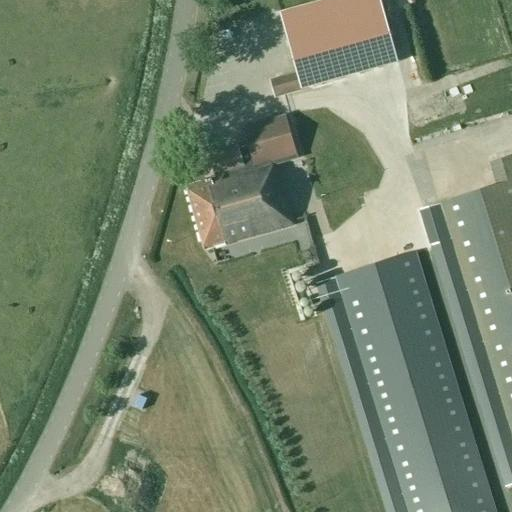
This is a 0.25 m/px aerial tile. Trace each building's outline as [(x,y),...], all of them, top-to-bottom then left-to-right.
[(379,0),(328,0),(280,14),(301,91),(398,65),(379,0)] [(263,107),(274,104),(267,80),(257,82),(263,107)] [(295,156),(287,127),(285,118),(244,129),(249,147),(209,158),(215,180),(187,188),(204,250),(292,226),(279,179),(275,180),(270,163),(295,156)] [(277,166),(292,214),(318,206),(302,157),(277,166)] [(511,162),(510,157),(487,164),(494,187),(438,204),(439,207),(426,211),(431,226),(444,222),(511,443),(511,162)] [(406,511),(491,511),(412,253),(334,278),(406,511)] [(147,399),(138,396),(137,398),(134,407),(143,410),(147,399)]
